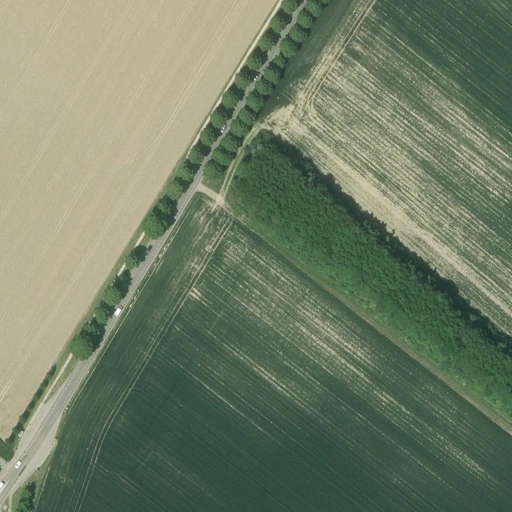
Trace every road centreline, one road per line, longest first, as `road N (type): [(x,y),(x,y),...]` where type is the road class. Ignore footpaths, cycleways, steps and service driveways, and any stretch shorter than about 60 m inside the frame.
road 1 (tertiary): [(0,492),(305,0)]
road 2 (track): [(192,182),(511,426)]
